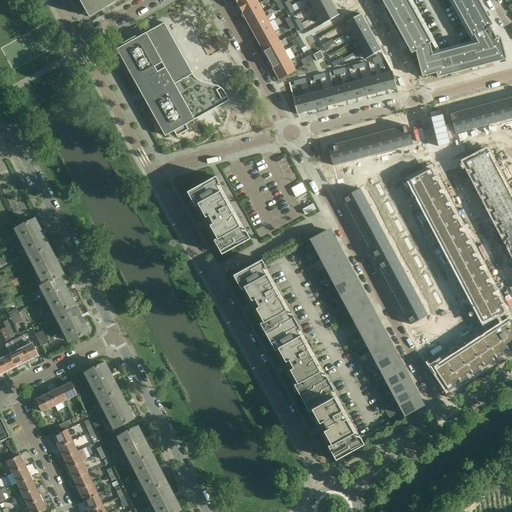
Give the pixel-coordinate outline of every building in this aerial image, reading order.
[(79,0),(86,11),(85,11),(85,12),(86,11),(90,17),(94,15),(95,16),(95,15),(120,0),(79,0)] [(242,13),(258,4),(255,0),(243,0),(237,3),(242,13)] [(329,0),(321,0),(312,5),(317,14),(333,5),(329,0)] [(384,0),(385,1),(383,2),(383,3),(386,2),(389,7),(386,9),(390,16),(394,23),(396,21),(399,26),(397,28),(397,29),(400,27),(402,33),(400,34),(404,41),(408,48),(410,46),(413,52),(411,53),(411,54),(415,52),(416,54),(416,55),(419,66),(421,75),(423,74),(428,73),(429,74),(429,75),(436,73),(437,78),(445,76),(444,74),(450,72),(451,75),(452,74),(451,72),(457,70),(457,73),(464,71),(471,69),(471,67),(477,65),(477,67),(478,67),(478,65),(483,63),(484,66),(493,63),(492,59),(505,56),(500,37),(496,38),(490,27),(493,26),(478,0),(451,0),(455,5),(465,23),(472,36),(472,37),(474,36),(478,43),(459,48),(445,52),(433,55),(430,44),(432,43),(431,42),(424,30),(417,17),(410,4),(408,0),(384,0)] [(247,22),(263,14),(258,4),(242,13),(247,22)] [(333,5),(317,14),(322,24),(322,25),(339,15),(338,15),(333,5)] [(253,32),(269,23),(263,14),(247,22),(253,32)] [(351,20),(345,23),(346,24),(347,23),(352,32),(365,24),(360,15),(361,15),(361,14),(355,17),(354,16),(350,19),(351,20)] [(197,119),(221,105),(229,101),(227,97),(225,92),(224,91),(225,91),(223,87),(221,88),(219,87),(216,86),(204,82),(200,81),(198,80),(196,79),(195,78),(193,76),(192,74),(164,23),(136,38),(135,36),(122,44),(123,46),(116,50),(165,137),(174,132),(177,137),(189,130),(186,125),(197,119)] [(258,41),(274,32),(269,23),(253,32),(258,41)] [(365,24),(352,32),(356,41),(370,33),(365,24)] [(263,51),(279,42),(274,32),(258,41),(263,51)] [(370,33),(356,41),(361,49),(375,42),(370,33)] [(268,60),(284,51),(279,42),(263,51),(268,60)] [(375,42),(361,49),(366,58),(365,58),(366,59),(381,51),(381,50),(380,51),(375,42)] [(289,61),(284,51),(268,60),(274,70),(289,61)] [(320,51),(313,55),(317,62),(322,59),(324,58),(320,51)] [(289,61),(274,70),(279,79),(295,71),(289,61)] [(392,73),(382,75),(386,91),(396,88),(396,89),(397,89),(395,83),(397,82),(395,77),(394,78),(392,72),(391,72),(392,73)] [(382,75),(372,78),(376,93),(386,91),(382,75)] [(372,78),(362,80),(366,96),(376,93),(372,78)] [(362,80),(353,83),(357,98),(366,96),(362,80)] [(353,83),(343,86),(347,101),(357,98),(353,83)] [(343,86),(333,88),(337,104),(347,101),(343,86)] [(333,88),(323,91),(327,106),(337,104),(333,88)] [(323,91),(313,93),(317,109),(327,106),(323,91)] [(313,93),(303,96),(307,111),(317,109),(313,93)] [(294,98),(293,98),(297,115),(298,115),(298,114),(307,111),(303,96),(294,99),(294,98)] [(511,108),(509,99),(499,101),(505,121),(511,118),(511,108)] [(499,101),(490,104),(495,123),(505,121),(499,101)] [(490,104),(480,107),(485,126),(495,123),(490,104)] [(480,107),(470,109),(475,128),(485,126),(480,107)] [(470,109),(460,112),(465,131),(475,128),(470,109)] [(460,112),(450,115),(455,134),(465,131),(460,112)] [(408,126),(397,129),(402,148),(413,145),(408,126)] [(397,129),(387,131),(392,150),(402,148),(397,129)] [(387,131),(377,134),(383,153),(392,150),(387,131)] [(377,134),(368,136),(373,155),(383,153),(377,134)] [(368,136),(358,139),(363,158),(373,155),(368,136)] [(358,139),(348,142),(353,161),(363,158),(358,139)] [(348,142),(338,144),(343,163),(353,161),(348,142)] [(338,144),(328,147),(333,166),(343,163),(338,144)] [(511,198),(487,151),(465,163),(511,251),(511,198)] [(431,169),(409,180),(483,322),(505,311),(431,169)] [(250,239),(221,187),(216,177),(187,193),(192,201),(195,199),(206,218),(209,216),(213,224),(210,226),(220,245),(217,246),(222,255),(250,239)] [(360,189),(342,198),(347,208),(365,198),(360,189)] [(365,198),(347,208),(352,217),(369,207),(365,198)] [(369,207),(352,217),(357,226),(374,216),(369,207)] [(374,216),(357,226),(362,235),(379,225),(374,216)] [(30,257),(48,248),(34,219),(15,229),(30,257)] [(379,225),(362,235),(366,244),(384,234),(379,225)] [(316,250),(334,240),(331,233),(330,234),(328,231),(311,240),(316,250)] [(384,234),(366,244),(371,253),(389,243),(384,234)] [(338,246),(334,240),(316,250),(317,250),(321,258),(320,258),(321,259),(338,249),(337,247),(338,246)] [(389,243),(371,253),(376,262),(393,252),(389,243)] [(48,248),(30,257),(44,284),(41,286),(41,287),(59,277),(63,276),(48,248)] [(326,268),(344,258),(341,251),(339,252),(338,249),(321,259),(326,268)] [(393,252),(376,262),(381,270),(398,261),(393,252)] [(330,277),(348,267),(346,265),(348,264),(344,258),(326,268),(330,276),(330,277)] [(296,322),(267,270),(262,260),(233,276),(238,284),(241,283),(252,302),(255,300),(259,307),(256,309),(266,328),(263,330),(268,338),(296,322)] [(398,261),(381,270),(386,279),(403,270),(398,261)] [(349,270),(348,267),(330,277),(335,286),(354,276),(350,269),(349,270)] [(403,270),(386,279),(390,288),(408,279),(403,270)] [(356,283),(357,282),(354,276),(335,286),(336,286),(340,294),(340,295),(357,285),(356,283)] [(41,287),(55,315),(74,305),(59,277),(41,287)] [(408,279),(390,288),(395,297),(413,288),(408,279)] [(345,304),(363,294),(360,287),(358,288),(357,285),(340,295),(345,304)] [(413,288),(395,297),(400,306),(417,297),(413,288)] [(367,300),(363,294),(345,304),(350,312),(349,312),(350,313),(367,303),(365,301),(367,300)] [(417,297),(400,306),(405,315),(422,306),(417,297)] [(368,306),(367,303),(350,313),(355,322),(358,321),(370,314),(373,312),(369,305),(368,306)] [(70,342),(88,333),(74,305),(55,315),(70,342)] [(422,306),(405,315),(410,325),(427,316),(422,306)] [(13,325),(22,321),(22,320),(26,318),(22,311),(19,313),(17,309),(8,313),(13,325)] [(373,319),(370,314),(358,321),(360,325),(364,332),(376,325),(373,319)] [(15,337),(7,320),(3,322),(5,328),(2,329),(4,334),(8,333),(10,339),(15,337)] [(438,363),(433,367),(448,391),(511,348),(511,323),(510,320),(495,330),(468,347),(440,366),(438,363)] [(330,383),(301,331),(296,322),(268,338),(272,346),(275,344),(286,363),(289,361),(293,369),(290,370),(300,389),(297,391),(302,399),(330,383)] [(366,343),(383,334),(382,331),(383,331),(379,323),(376,325),(364,332),(361,333),(366,343)] [(49,343),(43,330),(35,335),(41,347),(49,343)] [(371,352),(389,342),(386,335),(384,336),(383,334),(366,343),(366,344),(367,343),(371,351),(370,351),(371,352)] [(375,361),(393,352),(391,349),(393,349),(389,342),(371,352),(375,361)] [(21,350),(27,362),(38,356),(32,344),(21,350)] [(21,350),(10,356),(16,367),(27,362),(21,350)] [(380,370),(399,360),(395,353),(394,354),(393,352),(375,361),(376,362),(376,361),(380,369),(380,370)] [(10,356),(0,360),(0,364),(4,373),(16,367),(10,356)] [(385,379),(402,370),(401,367),(402,366),(399,360),(380,370),(385,379)] [(85,373),(100,401),(118,392),(104,364),(85,373)] [(390,388),(408,378),(405,371),(404,372),(402,370),(385,379),(385,380),(386,379),(390,387),(390,388)] [(395,397),(412,388),(411,385),(412,384),(408,378),(390,388),(395,397)] [(92,402),(80,379),(75,381),(87,404),(92,402)] [(71,383),(58,389),(64,401),(77,395),(71,383)] [(364,445),(335,392),(330,383),(302,399),(306,407),(309,405),(316,418),(320,417),(330,435),(327,437),(334,450),(331,452),(336,461),(364,445)] [(399,406),(418,396),(415,389),(413,390),(412,388),(395,397),(395,398),(395,397),(400,405),(399,405),(399,406)] [(53,406),(64,401),(58,389),(47,394),(53,406)] [(118,392),(100,401),(114,429),(132,420),(118,392)] [(47,394),(36,400),(42,412),(53,406),(47,394)] [(422,402),(418,396),(399,406),(405,416),(422,406),(420,403),(422,402)] [(51,428),(43,412),(37,415),(45,431),(51,428)] [(90,416),(95,428),(104,424),(98,412),(90,416)] [(1,418),(0,418),(0,441),(10,437),(1,418)] [(62,423),(64,428),(72,424),(70,420),(62,423)] [(133,466),(151,456),(137,428),(118,437),(133,466)] [(53,436),(59,448),(73,441),(67,429),(53,436)] [(93,431),(89,433),(93,443),(98,441),(93,431)] [(59,448),(63,458),(78,451),(73,441),(59,448)] [(69,469),(83,462),(87,460),(82,449),(78,451),(63,458),(69,469)] [(107,452),(113,465),(121,461),(116,449),(107,452)] [(6,452),(0,454),(0,457),(1,460),(8,456),(6,452)] [(12,474),(26,467),(21,455),(7,462),(12,474)] [(165,484),(151,456),(133,466),(147,493),(165,484)] [(69,469),(74,480),(88,473),(83,462),(69,469)] [(31,478),(26,467),(12,474),(17,484),(31,478)] [(74,480),(79,490),(93,484),(88,473),(74,480)] [(120,481),(126,493),(134,489),(129,477),(120,481)] [(17,484),(22,495),(36,488),(31,478),(17,484)] [(79,490),(84,501),(98,494),(93,484),(79,490)] [(165,484),(147,493),(157,511),(178,511),(180,511),(165,484)] [(36,488),(22,495),(18,497),(23,508),(41,499),(36,488)] [(84,501),(89,511),(103,505),(98,494),(84,501)] [(123,495),(118,497),(121,503),(120,503),(123,508),(128,506),(123,495)] [(24,511),(41,511),(46,510),(41,499),(23,508),(24,511)]
